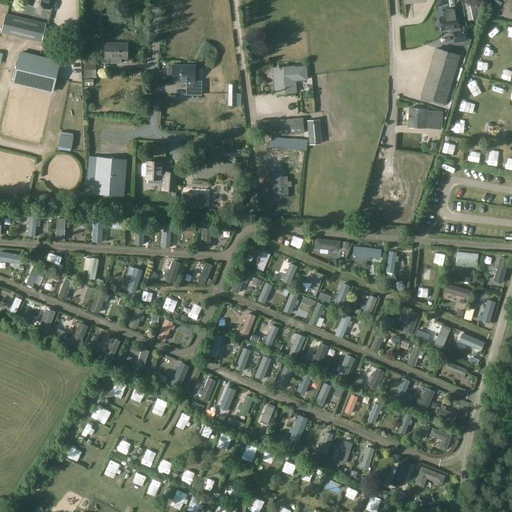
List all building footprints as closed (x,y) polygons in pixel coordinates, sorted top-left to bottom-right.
[(30,0),(30,4),(49,8),(51,0),(30,0)] [(482,6),(476,7),(474,0),(462,0),(467,21),(478,18),(478,17),(480,16),(482,6)] [(425,7),(424,1),(402,5),(403,10),(425,7)] [(440,21),(438,22),(439,27),(441,27),(441,30),(452,29),(455,42),(466,40),(465,31),(459,31),(456,10),(455,7),(442,9),(443,18),(439,18),(440,21)] [(41,43),(46,24),(46,23),(6,13),(1,33),(41,43)] [(105,43),(105,59),(111,59),(111,64),(121,64),(121,59),(127,59),(127,44),(105,43)] [(436,48),(421,96),(444,104),(459,56),(436,48)] [(59,62),(20,53),(16,67),(56,77),(59,62)] [(84,62),(84,76),(84,78),(96,78),(95,62),(84,62)] [(168,67),(167,76),(172,76),(172,81),(187,82),(187,87),(186,87),(186,95),(201,95),(201,87),(194,87),(194,82),(195,65),(172,65),(172,67),(168,67)] [(293,66),(272,68),(275,94),(295,92),(294,81),(307,80),(305,67),(293,68),(293,66)] [(409,107),(407,127),(431,129),(431,124),(441,125),(442,112),(432,111),(427,111),(428,109),(409,107)] [(271,136),(304,133),(302,118),(269,121),(271,136)] [(309,144),(321,143),(319,119),(307,120),(309,144)] [(60,124),(60,146),(73,146),(73,124),(60,124)] [(256,127),(257,137),(268,137),(267,126),(256,127)] [(306,140),(271,137),(270,148),(306,150),(306,140)] [(98,160),(95,194),(125,197),(128,161),(99,158),(98,160)] [(95,194),(98,160),(90,159),(87,193),(95,194)] [(141,165),(141,175),(143,177),(144,177),(144,180),(146,180),(146,182),(148,184),(158,184),(160,182),(160,181),(162,181),(163,171),(163,161),(145,160),(145,163),(143,163),(141,165)] [(162,181),(161,191),(176,192),(178,172),(163,171),(162,181)] [(226,172),(225,178),(237,182),(239,176),(226,172)] [(288,182),(287,176),(281,177),(281,173),(272,173),(273,199),(288,198),(288,187),(291,187),(291,181),(288,182)] [(183,193),(182,207),(204,209),(205,194),(183,193)] [(29,216),(27,237),(35,237),(36,226),(39,226),(40,221),(36,221),(36,217),(29,216)] [(65,219),(57,219),(55,241),(64,241),(65,228),(69,228),(69,224),(65,223),(65,219)] [(92,241),(101,241),(101,228),(104,228),(104,223),(101,223),(101,220),(93,220),(92,241)] [(175,252),(178,234),(170,233),(166,251),(175,252)] [(293,235),(290,245),(300,249),(303,239),(293,235)] [(389,251),(386,272),(393,273),(395,261),(398,261),(398,257),(396,256),(397,252),(389,251)] [(456,251),(455,266),(477,268),(478,253),(456,251)] [(256,268),(262,271),(270,254),(264,252),(260,261),(257,260),(255,264),(258,265),(256,268)] [(165,271),(164,276),(168,277),(166,282),(174,284),(180,264),(173,262),(169,272),(165,271)] [(198,280),(196,283),(204,286),(213,266),(206,263),(201,274),(198,272),(195,279),(198,280)] [(282,275),(281,278),(283,279),(282,282),(289,285),(297,266),(290,263),(285,276),(282,275)] [(43,277),(46,270),(34,265),(26,284),(32,287),(34,283),(37,275),(43,277)] [(96,278),(96,265),(84,265),(84,279),(96,278)] [(313,283),(311,289),(316,291),(322,274),(317,272),(315,277),(310,275),(308,281),(313,283)] [(243,283),(246,284),(249,278),(238,273),(231,291),(239,294),(243,283)] [(377,275),(372,278),(375,283),(380,280),(377,275)] [(57,296),(65,299),(70,288),(72,289),(74,285),(71,284),(73,281),(65,278),(57,296)] [(303,281),(297,278),(294,284),(300,287),(303,281)] [(42,292),(44,285),(36,283),(35,290),(42,292)] [(257,301),(264,304),(272,286),(265,283),(257,301)] [(350,286),(342,283),(334,302),(342,305),(350,286)] [(90,311),(99,314),(104,302),(107,303),(110,297),(106,296),(107,294),(98,291),(90,311)] [(289,299),(284,313),(290,316),(292,311),(296,312),(299,305),(295,304),(299,294),(290,291),(287,298),(289,299)] [(426,305),(427,293),(415,292),(414,304),(426,305)] [(364,311),(363,313),(370,316),(378,299),(370,296),(366,306),(362,304),(360,309),(364,311)] [(22,300),(16,298),(15,297),(11,308),(8,306),(6,311),(9,313),(8,315),(15,318),(22,300)] [(165,305),(162,312),(171,316),(174,309),(165,305)] [(323,313),(321,312),(323,308),(317,306),(310,323),(315,325),(320,315),(322,316),(323,313)] [(37,318),(39,311),(24,307),(22,314),(37,318)] [(136,330),(141,317),(144,311),(136,308),(128,327),(136,330)] [(256,317),(248,313),(243,327),(238,325),(235,331),(248,337),(256,317)] [(344,315),(335,335),(342,338),(347,326),(350,327),(352,322),(349,321),(350,317),(344,315)] [(168,341),(173,329),(175,323),(169,321),(162,339),(168,341)] [(364,322),(358,324),(359,330),(366,329),(364,322)] [(269,335),(267,342),(273,344),(279,326),(273,324),(271,330),(268,329),(266,334),(269,335)] [(436,341),(432,339),(430,344),(443,349),(451,329),(442,325),(436,341)] [(205,354),(214,358),(222,339),(213,336),(205,354)] [(297,336),(293,343),(291,342),(289,347),(287,346),(285,352),(289,354),(288,356),(295,359),(304,339),(297,336)] [(403,339),(400,347),(406,350),(409,341),(403,339)] [(321,368),(329,347),(320,343),(316,355),(313,355),(312,359),(314,360),(312,365),(321,368)] [(482,361),(480,361),(483,353),(477,351),(479,348),(471,345),(470,348),(463,344),(460,352),(472,357),(470,362),(480,366),(482,361)] [(419,355),(422,356),(423,353),(420,351),(421,349),(414,346),(407,363),(414,366),(418,357),(419,355)] [(238,362),(243,364),(246,357),(248,358),(250,353),(248,352),(248,350),(243,348),(238,362)] [(142,350),(137,363),(135,363),(133,368),(135,369),(134,371),(141,374),(149,352),(142,350)] [(354,359),(345,355),(337,375),(347,378),(354,359)] [(303,364),(306,358),(300,356),(297,362),(303,364)] [(262,358),(257,370),(263,373),(266,366),(268,367),(269,362),(267,362),(268,361),(262,358)] [(371,381),(368,385),(377,389),(384,373),(376,369),(372,377),(370,376),(369,380),(371,381)] [(201,395),(200,397),(207,400),(215,381),(208,378),(203,390),(200,389),(198,393),(201,395)] [(219,404),(226,407),(232,390),(225,388),(222,397),(220,396),(218,400),(221,401),(219,404)] [(418,405),(417,407),(426,411),(434,392),(426,388),(420,400),(418,399),(416,404),(418,405)] [(240,410),(239,412),(246,415),(253,398),(246,395),(242,406),(239,405),(237,409),(240,410)] [(359,402),(356,401),(357,397),(351,395),(344,411),(351,414),(355,404),(358,405),(359,402)] [(374,404),(367,422),(374,425),(381,406),(374,404)] [(437,407),(434,414),(452,422),(455,415),(444,410),(445,407),(441,405),(440,408),(437,407)] [(406,414),(404,419),(399,434),(405,436),(409,425),(411,426),(413,421),(411,420),(412,416),(406,414)] [(421,430),(428,433),(430,427),(423,424),(421,430)] [(204,440),(207,430),(198,427),(196,438),(204,440)] [(434,429),(431,435),(441,440),(439,447),(445,450),(451,435),(434,429)] [(277,444),(280,436),(271,432),(268,441),(277,444)] [(291,441),(287,451),(291,453),(295,443),(291,441)] [(340,458),(339,461),(344,463),(351,443),(346,441),(341,453),(338,452),(337,457),(340,458)] [(243,448),(241,454),(251,457),(253,452),(243,448)] [(367,448),(362,463),(361,467),(369,470),(374,450),(367,448)] [(67,453),(64,461),(75,466),(78,458),(67,453)] [(253,468),(264,471),(267,457),(256,454),(253,468)] [(138,463),(136,468),(145,472),(147,466),(138,463)] [(105,464),(103,470),(115,474),(117,468),(105,464)] [(398,464),(389,485),(399,489),(407,468),(398,464)] [(281,465),(277,475),(285,479),(290,468),(281,465)] [(415,483),(422,486),(426,477),(440,483),(444,475),(422,466),(415,483)] [(306,481),(308,475),(298,472),(296,477),(306,481)] [(137,491),(141,480),(131,477),(127,487),(137,491)] [(175,486),(187,490),(188,484),(177,481),(175,486)] [(331,497),(335,487),(324,483),(320,493),(331,497)] [(196,495),(206,497),(207,490),(197,488),(196,495)] [(339,491),(337,502),(348,504),(350,494),(339,491)] [(173,493),(167,502),(177,508),(183,498),(173,493)] [(423,501),(415,498),(413,504),(420,507),(423,501)] [(363,511),(364,511),(376,511),(379,503),(366,499),(363,511)] [(190,500),(185,511),(188,511),(195,511),(199,504),(190,500)]
